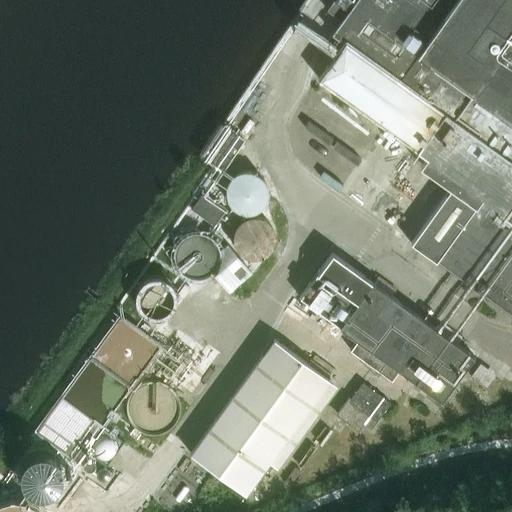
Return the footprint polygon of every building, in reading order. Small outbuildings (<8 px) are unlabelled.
[(511,0),(335,0),(328,10),(343,21),(333,34),(346,43),(319,80),(458,179),(412,242),(511,314),(511,0)] [(208,157),(213,161),(231,173),(252,142),(229,127),(208,157)] [(240,210),(278,210),(278,173),(239,174),(240,210)] [(215,225),(227,208),(204,192),(193,209),(215,225)] [(234,237),(235,240),(236,244),(238,247),(239,250),(242,252),(245,254),(248,256),(251,257),(254,258),(258,258),(261,257),(265,256),(268,254),(270,252),(273,249),(274,246),(276,243),(276,240),(277,236),(276,233),(275,229),(274,226),(271,223),(269,220),(266,218),(262,217),(259,216),(255,216),(252,216),(248,217),(245,219),(242,221),(239,223),(237,226),(236,230),(235,233),(234,237)] [(212,268),(211,269),(228,288),(250,269),(228,243),(216,253),(216,257),(215,261),(214,265),(212,268)] [(378,275),(373,282),(332,251),(300,297),(359,339),(351,350),(393,380),(401,369),(443,400),(474,356),(392,296),(397,288),(378,275)] [(245,493),(329,378),(274,338),(190,453),(245,493)] [(134,398),(135,422),(182,421),(180,383),(145,384),(146,398),(134,398)] [(372,428),(391,403),(364,383),(351,400),(349,399),(338,413),(361,429),(365,423),(372,428)] [(105,426),(104,425),(63,395),(37,430),(79,461),(105,426)]
